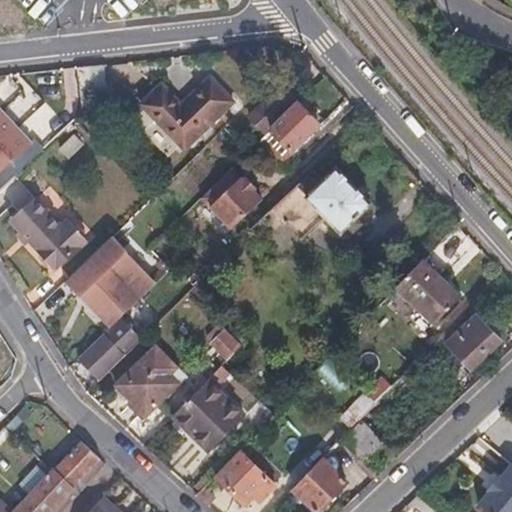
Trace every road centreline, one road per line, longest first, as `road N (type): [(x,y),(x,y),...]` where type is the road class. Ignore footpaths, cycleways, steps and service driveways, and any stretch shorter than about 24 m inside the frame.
road 1 (tertiary): [(511,256),(297,8)]
road 2 (residential): [(0,53),(279,20),(297,8)]
road 3 (residential): [(42,374),(185,511)]
road 4 (residential): [(366,511),(511,379)]
